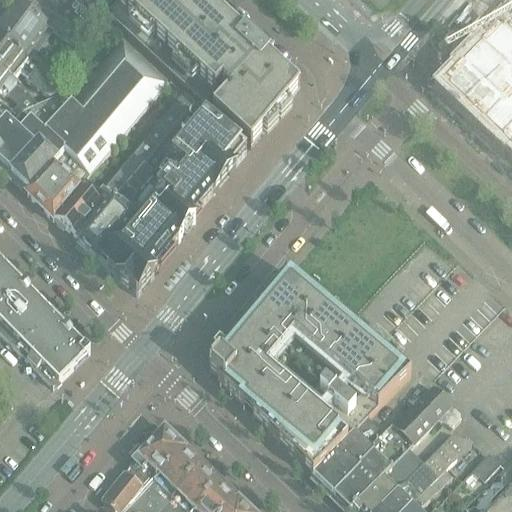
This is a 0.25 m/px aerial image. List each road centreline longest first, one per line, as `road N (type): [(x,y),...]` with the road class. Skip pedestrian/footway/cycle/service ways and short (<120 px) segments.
road 1 (residential): [(338,117),(511,275)]
road 2 (tertiary): [(140,352),(302,511)]
road 3 (residential): [(177,309),(230,307),(270,258),(304,215),(292,167)]
road 4 (tertiary): [(0,213),(140,352)]
road 5 (tertiary): [(511,202),(377,73)]
road 6 (tertiary): [(177,309),(292,167)]
road 7 (tertiary): [(5,511),(91,412)]
road 8 (residential): [(240,0),(301,53),(314,52),(335,29)]
